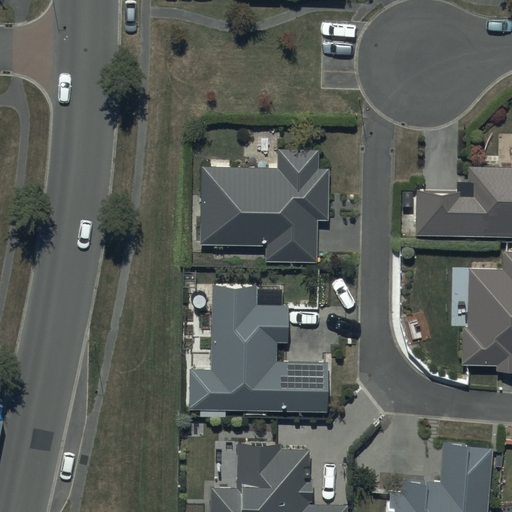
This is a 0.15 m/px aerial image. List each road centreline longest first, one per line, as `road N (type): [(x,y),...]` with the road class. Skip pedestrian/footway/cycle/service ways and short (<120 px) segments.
road 1 (residential): [(511,409),(422,402),(387,380),(379,361),(377,135),(394,92),(425,59)]
road 2 (tertiary): [(13,511),(66,271),(86,50)]
